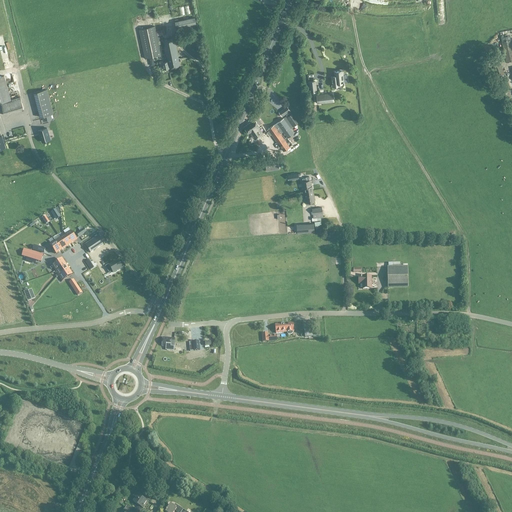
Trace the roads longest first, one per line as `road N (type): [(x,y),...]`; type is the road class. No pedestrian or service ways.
road 1 (track): [(351,8),(363,66),(464,237),(467,314)]
road 2 (primary): [(163,302),(289,0)]
road 3 (unclassified): [(226,327),(305,313),(459,313),(511,324)]
road 4 (unclassified): [(152,296),(29,138)]
road 5 (unclassified): [(0,332),(145,311),(152,296)]
road 6 (primary): [(364,415),(511,452)]
road 7 (primary): [(511,445),(446,422),(364,415)]
road 8 (primary): [(364,415),(221,396)]
road 9 (secondary): [(77,511),(120,398)]
